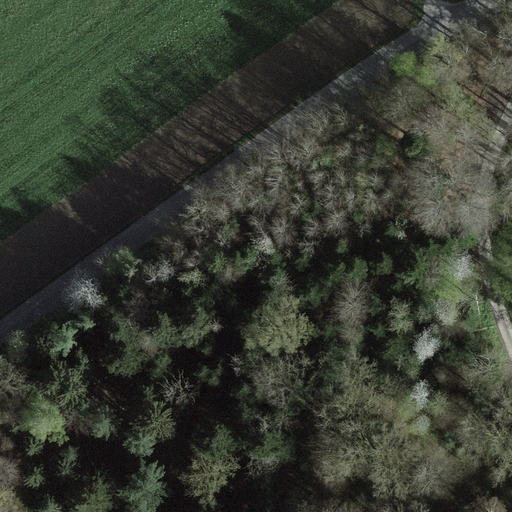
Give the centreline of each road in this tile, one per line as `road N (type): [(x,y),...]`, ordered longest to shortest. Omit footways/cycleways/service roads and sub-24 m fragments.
road 1 (unclassified): [(492,0),(444,17),(325,98),(0,336)]
road 2 (track): [(406,511),(478,394),(494,297)]
road 3 (unclassified): [(511,132),(465,227),(511,335)]
